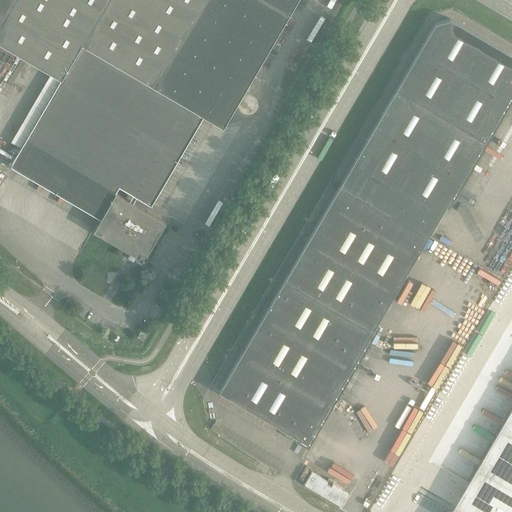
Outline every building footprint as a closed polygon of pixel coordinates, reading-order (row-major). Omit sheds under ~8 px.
[(0,0),(0,42),(61,79),(21,147),(10,165),(100,218),(93,230),(132,253),(129,257),(134,259),(136,255),(138,257),(137,258),(141,260),(142,259),(143,260),(166,222),(133,203),(136,196),(151,205),(204,115),(223,126),(296,0),(0,0)] [(511,54),(450,18),(435,22),(340,185),(428,236),(445,206),(448,208),(511,98),(511,54)] [(259,109),(259,108),(259,106),(258,103),(257,101),(256,100),(254,98),(252,97),(250,97),(247,96),(245,97),(243,97),(241,98),(239,100),(237,103),(236,105),(235,108),(236,113),(237,115),(239,117),(241,118),(243,119),(247,120),(249,120),(251,120),(253,119),(255,117),(257,115),(258,113),(259,111),(259,109)] [(340,185),(219,391),(296,437),(295,440),(308,447),(380,325),(377,323),(428,236),(340,185)] [(142,340),(146,334),(141,331),(137,337),(142,340)] [(511,511),(511,409),(451,511),(511,511)] [(216,421),(210,429),(215,432),(221,424),(216,421)] [(327,481),(311,472),(304,484),(341,505),(348,493),(332,484),(334,481),(328,478),(327,481)]
